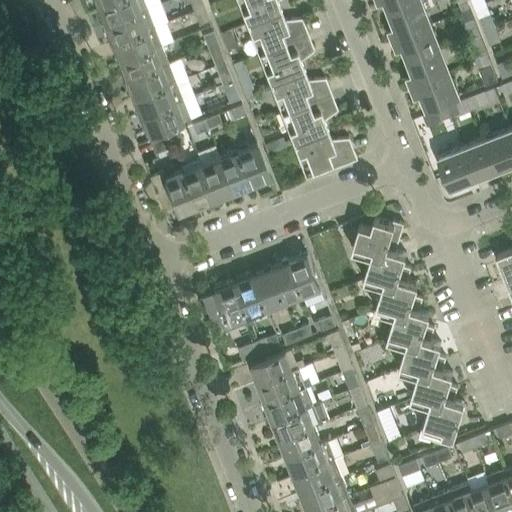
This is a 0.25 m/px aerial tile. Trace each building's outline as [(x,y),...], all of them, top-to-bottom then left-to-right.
[(111,0),(96,6),(98,11),(101,10),(106,22),(103,23),(104,24),(141,9),(148,7),(145,0),(111,0)] [(202,0),(190,0),(194,10),(204,6),(202,0)] [(247,0),(250,7),(243,10),(247,21),(281,8),(278,0),(247,0)] [(385,0),(390,11),(419,0),(385,0)] [(389,27),(393,37),(432,22),(423,0),(419,0),(390,11),(396,25),(389,27)] [(204,6),(194,10),(196,13),(199,23),(209,19),(204,6)] [(104,24),(111,42),(155,25),(148,7),(141,9),(104,24)] [(281,8),(247,21),(251,32),(259,29),(266,48),(308,31),(302,15),(285,17),(281,8)] [(491,11),(480,15),(486,29),(497,24),(491,11)] [(475,17),(465,21),(470,35),(480,31),(475,17)] [(403,45),(409,58),(441,46),(432,22),(393,37),(397,47),(403,45)] [(497,24),(486,29),(491,42),(502,38),(497,24)] [(118,60),(162,43),(155,25),(111,42),(113,47),(115,46),(120,59),(118,60)] [(213,29),(203,32),(204,34),(208,46),(218,42),(213,29)] [(308,31),(266,48),(273,67),(266,70),(270,81),(304,67),(301,57),(314,47),(308,31)] [(480,31),(470,35),(475,48),(486,44),(480,31)] [(218,42),(208,46),(214,60),(224,56),(218,42)] [(125,78),(125,79),(170,61),(162,43),(118,60),(120,65),(122,64),(127,77),(125,78)] [(408,75),(411,84),(450,69),(441,46),(409,58),(414,72),(408,75)] [(487,48),(475,52),(477,58),(489,54),(487,48)] [(489,54),(477,58),(486,83),(498,78),(489,54)] [(510,57),(498,62),(499,63),(504,76),(511,72),(511,63),(510,58),(510,57)] [(132,96),(132,97),(177,79),(170,61),(125,79),(127,84),(129,83),(134,95),(132,96)] [(218,70),(223,82),(233,79),(228,66),(218,70)] [(304,67),(270,81),(275,92),(282,89),(289,107),(332,91),(325,75),(308,77),(304,67)] [(450,69),(411,84),(415,94),(421,92),(427,106),(460,93),(450,69)] [(132,97),(139,115),(177,100),(177,99),(183,97),(177,79),(132,97)] [(233,79),(223,82),(228,97),(230,101),(240,97),(238,93),(233,79)] [(252,88),(245,91),(248,99),(251,98),(252,99),(256,98),(255,96),(256,96),(252,88)] [(486,89),(472,95),(476,105),(490,99),(486,89)] [(332,91),(289,107),(297,127),(289,130),(292,137),(293,140),(327,127),(324,117),(338,107),(332,91)] [(177,100),(139,115),(146,134),(167,126),(184,119),(202,112),(195,93),(177,100)] [(472,95),(457,100),(461,111),(476,105),(472,95)] [(242,102),(229,107),(230,109),(233,117),(246,112),(242,104),(242,102)] [(423,114),(427,124),(442,118),(438,108),(423,114)] [(219,111),(206,116),(210,126),(223,121),(220,113),(219,111)] [(206,116),(192,121),(196,132),(210,126),(206,116)] [(178,127),(168,131),(173,144),(184,140),(178,127)] [(327,127),(293,140),(298,152),(305,149),(313,167),(328,161),(330,167),(357,156),(349,135),(331,137),(327,127)] [(511,131),(510,127),(487,136),(499,167),(511,161),(511,131)] [(173,144),(168,131),(150,138),(155,151),(173,144)] [(283,135),(264,142),(267,150),(293,140),(292,137),(285,139),(283,135)] [(487,136),(463,145),(475,176),(499,167),(487,136)] [(257,139),(238,147),(252,182),(252,184),(259,182),(258,179),(271,174),(257,139)] [(475,176),(463,145),(439,155),(451,186),(475,176)] [(238,147),(219,154),(234,191),(240,189),(239,187),(252,182),(238,147)] [(219,154),(201,161),(215,196),(216,199),(234,191),(219,154)] [(199,156),(181,164),(183,169),(197,203),(198,206),(203,204),(216,199),(215,196),(201,161),(199,156)] [(197,203),(183,169),(165,176),(162,169),(150,174),(164,208),(175,204),(178,211),(179,210),(180,213),(185,211),(184,208),(197,203)] [(373,253),(372,254),(384,258),(391,233),(401,236),(405,221),(395,218),(394,221),(376,215),(373,225),(361,222),(354,247),(373,253)] [(384,283),(384,284),(396,288),(404,263),(407,251),(397,248),(401,236),(391,233),(384,258),(372,254),(365,277),(384,283)] [(303,252),(290,257),(304,293),(323,286),(308,247),(302,250),(303,252)] [(511,247),(498,253),(507,277),(511,275),(511,247)] [(284,259),(272,264),(286,300),(304,293),(290,257),(289,255),(283,257),(284,259)] [(266,267),(254,272),(268,307),(286,300),(272,264),(271,262),(265,264),(266,267)] [(396,313),(395,315),(408,318),(416,293),(419,282),(409,278),(412,266),(404,263),(396,288),(384,284),(377,307),(396,313)] [(254,272),(253,269),(234,277),(249,314),(268,307),(254,272)] [(251,319),(249,314),(234,277),(216,284),(218,290),(205,295),(214,319),(220,317),(225,329),(251,319)] [(408,343),(407,344),(420,348),(427,322),(431,311),(420,308),(424,296),(416,293),(408,318),(395,315),(389,337),(408,343)] [(333,312),(319,318),(323,328),(337,323),(333,312)] [(309,322),(296,327),(300,337),(313,332),(309,322)] [(435,325),(427,322),(420,348),(407,344),(400,367),(419,372),(419,373),(431,377),(439,352),(442,341),(432,337),(435,325)] [(296,327),(283,332),(287,342),(300,337),(296,327)] [(339,327),(329,332),(336,350),(347,346),(339,327)] [(269,334),(259,338),(264,351),(274,347),(269,334)] [(264,351),(259,338),(240,346),(245,359),(264,351)] [(269,356),(250,364),(258,382),(301,365),(307,363),(304,356),(299,359),(294,346),(269,356)] [(347,346),(336,350),(344,369),(354,365),(347,346)] [(431,402),(431,403),(443,407),(451,382),(454,371),(443,368),(447,355),(439,352),(431,377),(419,373),(412,396),(431,402)] [(301,365),(258,382),(265,401),(308,384),(308,383),(313,381),(310,374),(305,376),(301,365)] [(354,365),(344,369),(351,388),(361,384),(356,369),(354,365)] [(443,407),(431,403),(423,426),(438,430),(455,436),(466,401),(455,397),(459,385),(451,382),(443,407)] [(265,401),(272,419),(315,402),(308,384),(265,401)] [(351,388),(358,406),(369,402),(361,384),(351,388)] [(315,402),(272,419),(274,424),(279,437),(316,422),(330,417),(323,399),(315,402)] [(358,406),(366,424),(376,420),(369,402),(358,406)] [(379,409),(384,424),(397,419),(391,404),(387,406),(379,409)] [(397,419),(384,424),(389,438),(402,433),(397,419)] [(366,424),(373,442),(383,438),(376,420),(366,424)] [(511,423),(511,420),(497,425),(501,435),(511,431),(511,423)] [(279,437),(286,455),(329,438),(323,440),(316,422),(279,437)] [(438,430),(433,444),(455,436),(438,430)] [(486,430),(474,435),(478,445),(490,440),(486,430)] [(286,455),(293,474),(336,456),(345,453),(338,435),(329,438),(286,455)] [(478,445),(474,435),(460,440),(464,450),(478,445)] [(383,438),(373,442),(380,460),(390,456),(383,438)] [(449,444),(437,448),(441,458),(453,454),(449,444)] [(441,458),(437,448),(423,454),(427,464),(441,458)] [(293,474),(300,492),(344,475),(336,456),(293,474)] [(418,456),(399,464),(407,484),(417,481),(413,470),(422,466),(418,456)] [(392,462),(377,468),(382,481),(388,478),(397,474),(392,462)] [(413,470),(417,481),(426,477),(422,466),(413,470)] [(511,511),(511,478),(507,466),(489,473),(491,480),(503,511),(511,511)] [(473,487),(491,480),(489,473),(487,468),(468,475),(470,480),(473,487)] [(351,493),(307,510),(308,511),(355,511),(358,511),(394,497),(398,495),(404,493),(397,474),(388,478),(382,481),(373,484),(377,494),(355,502),(351,493)] [(300,492),(307,510),(351,493),(344,475),(300,492)] [(470,480),(452,487),(461,511),(482,511),(473,487),(470,480)] [(491,480),(473,487),(482,511),(503,511),(491,480)] [(461,511),(452,487),(434,494),(440,511),(461,511)] [(398,495),(394,497),(399,510),(410,506),(404,493),(398,495)] [(440,511),(434,494),(415,502),(419,511),(440,511)]
